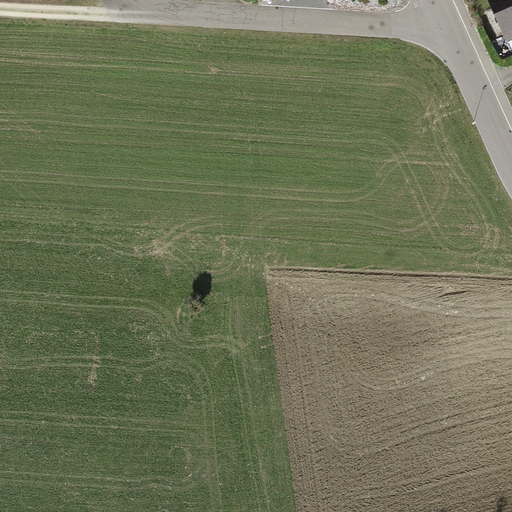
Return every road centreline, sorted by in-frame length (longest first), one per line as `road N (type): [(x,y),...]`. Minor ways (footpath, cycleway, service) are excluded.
road 1 (residential): [(444,17),(329,24),(153,13),(142,0)]
road 2 (residential): [(511,164),(444,17)]
road 3 (track): [(0,7),(153,13)]
